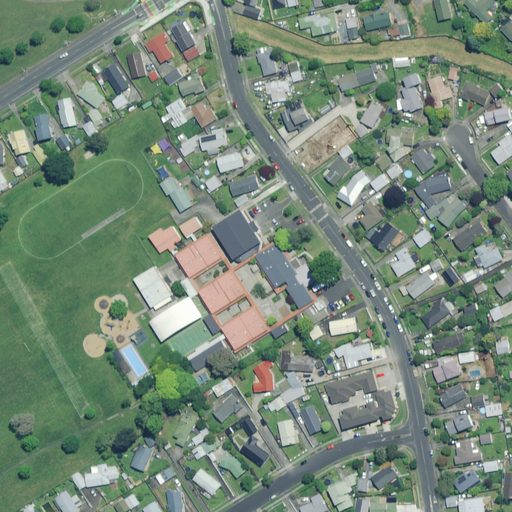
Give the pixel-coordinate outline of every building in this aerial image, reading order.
[(244,0),(243,4),(246,5),(256,9),(259,0),(244,0)] [(446,0),(432,0),(438,22),(451,18),(446,0)] [(496,2),(492,0),(480,0),(478,3),(474,0),(468,0),(464,4),(487,25),(494,18),(487,12),(496,2)] [(256,9),(246,5),(242,15),(258,21),(262,10),(256,9)] [(370,14),(371,16),(363,18),(367,31),(392,25),(389,12),(381,14),(381,11),(370,14)] [(264,16),(266,22),(277,19),(275,13),(264,16)] [(327,15),(328,18),(320,20),(319,15),(299,20),(301,30),(311,28),(313,37),(339,31),(335,13),(331,14),(327,15)] [(417,16),(411,18),(415,29),(421,26),(417,16)] [(191,30),(187,22),(172,29),(179,43),(184,52),(197,45),(190,31),(191,30)] [(501,25),(496,31),(499,33),(501,31),(511,41),(511,23),(510,22),(504,28),(501,25)] [(390,37),(399,34),(400,39),(410,36),(407,24),(398,26),(388,29),(390,37)] [(161,64),(167,61),(168,62),(174,58),(166,44),(168,42),(163,34),(145,44),(150,53),(153,51),(161,64)] [(265,53),(264,48),(255,51),(259,64),(260,64),(264,77),(278,73),(272,51),(265,53)] [(200,56),(197,50),(185,56),(189,62),(200,56)] [(146,76),(140,53),(127,56),(133,79),(146,76)] [(410,66),(409,57),(393,59),(394,68),(410,66)] [(299,68),(297,62),(288,64),(291,73),(293,83),(302,80),(301,76),(306,75),(304,66),(299,68)] [(130,88),(115,64),(104,71),(118,95),(130,88)] [(380,72),(378,66),(334,81),(336,87),(340,85),(342,92),(377,81),(374,74),(380,72)] [(184,78),(177,68),(164,78),(170,87),(184,78)] [(460,70),(450,68),(448,79),(458,81),(460,70)] [(159,78),(155,72),(148,76),(152,83),(159,78)] [(205,91),(198,74),(188,78),(189,81),(178,85),(183,97),(195,93),(196,95),(205,91)] [(410,110),(411,113),(414,112),(416,117),(423,114),(421,109),(423,108),(415,87),(421,84),(418,74),(402,80),(404,84),(398,87),(400,92),(402,91),(405,98),(396,102),(399,111),(404,109),(405,112),(410,110)] [(445,89),(441,77),(428,81),(432,93),(431,94),(436,110),(443,108),(441,101),(452,98),(449,88),(445,89)] [(97,89),(88,82),(79,95),(98,109),(106,99),(95,91),(97,89)] [(290,92),(289,82),(265,85),(266,95),(272,94),(273,103),(287,101),(285,92),(290,92)] [(485,106),(491,93),(466,82),(459,97),(469,102),(470,99),(485,106)] [(504,92),(498,85),(490,91),(496,99),(504,92)] [(128,103),(123,94),(112,101),(118,110),(128,103)] [(59,111),(62,124),(63,124),(64,128),(77,126),(71,99),(58,101),(60,111),(59,111)] [(187,109),(181,99),(166,108),(169,114),(161,119),(164,123),(169,120),(175,129),(195,117),(202,129),(217,119),(210,107),(206,110),(202,103),(192,109),(190,106),(187,109)] [(310,121),(301,100),(287,107),(288,110),(281,113),(290,133),(298,129),(296,126),(310,121)] [(153,105),(151,101),(142,107),(144,110),(153,105)] [(384,109),(373,103),(369,110),(367,109),(360,122),(373,129),(384,109)] [(330,110),(327,106),(321,110),(325,114),(330,110)] [(511,121),(509,108),(485,114),(488,126),(511,121)] [(91,122),(96,131),(99,129),(98,127),(103,124),(100,120),(102,119),(96,109),(88,114),(92,121),(91,122)] [(47,115),(33,118),(40,142),(53,138),(47,115)] [(96,131),(91,122),(83,127),(89,138),(97,133),(96,131)] [(369,133),(361,124),(354,130),(361,139),(369,133)] [(338,133),(326,127),(314,149),(299,163),(308,172),(327,155),(338,133)] [(391,155),(404,145),(413,146),(414,131),(387,129),(387,137),(392,138),(392,144),(386,148),(391,155)] [(31,152),(23,130),(8,136),(11,145),(13,144),(17,157),(31,152)] [(227,146),(224,132),(199,138),(202,152),(227,146)] [(188,141),(183,134),(177,138),(184,148),(180,150),(185,157),(195,151),(193,149),(198,146),(195,142),(199,139),(197,136),(188,141)] [(71,145),(65,135),(56,141),(62,151),(71,145)] [(511,156),(511,138),(510,136),(500,143),(502,146),(491,154),(500,165),(511,156)] [(47,158),(39,144),(33,147),(36,152),(33,153),(41,167),(46,164),(43,160),(47,158)] [(353,153),(346,145),(338,152),(344,160),(353,153)] [(394,164),(406,155),(402,149),(390,158),(394,164)] [(428,156),(423,149),(411,158),(423,175),(436,166),(433,162),(435,160),(431,154),(428,156)] [(244,167),(240,153),(216,159),(220,173),(244,167)] [(392,164),(385,155),(375,162),(383,172),(392,164)] [(351,168),(340,157),(329,169),(331,171),(325,177),(334,186),(351,168)] [(402,172),(396,164),(387,172),(393,180),(402,172)] [(261,169),(262,173),(259,173),(261,180),(274,178),(273,176),(272,167),(261,169)] [(347,188),(344,187),(337,197),(352,207),(364,187),(372,180),(362,170),(354,178),(347,188)] [(390,182),(384,174),(371,184),(377,192),(390,182)] [(174,175),(161,184),(181,214),(194,206),(174,175)] [(434,205),(436,203),(432,195),(442,191),(451,189),(447,175),(424,182),(424,183),(415,190),(424,202),(420,205),(424,209),(427,207),(428,208),(430,210),(434,205)] [(202,184),(196,176),(191,180),(197,188),(202,184)] [(260,189),(256,176),(229,184),(233,197),(260,189)] [(221,186),(215,177),(205,183),(211,192),(221,186)] [(404,186),(396,177),(391,182),(399,191),(404,186)] [(394,193),(389,187),(381,193),(385,199),(394,193)] [(248,202),(245,195),(234,201),(238,208),(248,202)] [(430,210),(425,214),(432,221),(436,217),(448,228),(466,208),(469,211),(472,207),(460,196),(451,205),(444,198),(437,207),(434,205),(430,210)] [(384,219),(372,202),(362,210),(366,216),(360,220),(368,231),(384,219)] [(240,211),(217,227),(238,259),(262,244),(240,211)] [(422,215),(417,219),(422,225),(427,221),(422,215)] [(202,227),(196,218),(180,228),(187,237),(202,227)] [(488,233),(479,221),(453,240),(462,252),(488,233)] [(399,232),(387,223),(380,232),(374,228),(367,238),(384,252),(399,232)] [(182,240),(172,225),(163,231),(161,228),(148,237),(160,254),(182,240)] [(433,240),(426,230),(413,239),(420,249),(433,240)] [(209,236),(176,257),(191,280),(224,258),(209,236)] [(278,243),(257,257),(278,288),(299,275),(278,243)] [(489,252),(486,245),(476,250),(479,256),(473,259),(478,268),(483,266),(485,269),(503,260),(497,248),(489,252)] [(421,261),(416,253),(411,253),(409,254),(405,247),(399,250),(395,253),(400,262),(392,267),(399,278),(417,267),(415,265),(421,261)] [(430,264),(435,273),(443,268),(438,259),(433,262),(430,264)] [(249,268),(253,274),(258,271),(258,272),(262,270),(260,267),(257,269),(255,264),(249,268)] [(173,295),(155,267),(135,279),(153,307),(173,295)] [(511,292),(511,269),(504,276),(505,279),(495,286),(503,298),(511,292)] [(478,277),(475,270),(461,277),(464,284),(478,277)] [(231,271),(199,293),(214,315),(246,294),(231,271)] [(430,277),(427,273),(406,288),(414,300),(435,284),(433,281),(438,278),(435,273),(430,277)] [(300,277),(286,286),(301,310),(315,301),(300,277)] [(199,293),(191,280),(183,285),(191,297),(199,293)] [(479,286),(477,283),(473,285),(477,295),(487,290),(484,284),(479,286)] [(405,290),(403,286),(395,290),(397,294),(405,290)] [(204,317),(191,297),(151,323),(164,342),(204,317)] [(456,313),(445,298),(432,308),(433,309),(421,318),(428,329),(450,313),(452,316),(456,313)] [(327,307),(323,300),(312,306),(314,309),(317,307),(319,312),(327,307)] [(479,314),(476,303),(463,307),(467,318),(479,314)] [(315,316),(308,306),(301,311),(311,327),(329,316),(326,311),(320,315),(318,313),(315,316)] [(504,317),(499,306),(489,311),(495,322),(504,317)] [(255,307),(222,328),(237,351),(270,329),(255,307)] [(222,330),(211,314),(205,319),(215,335),(222,330)] [(357,332),(355,318),(329,323),(331,336),(357,332)] [(477,322),(464,327),(467,332),(470,330),(479,327),(477,322)] [(290,342),(282,326),(272,331),(280,347),(290,342)] [(323,336),(317,326),(308,332),(314,341),(323,336)] [(466,345),(462,333),(432,343),(437,355),(466,345)] [(509,337),(502,337),(501,355),(508,355),(509,337)] [(228,352),(221,340),(190,361),(197,372),(228,352)] [(337,359),(344,357),(347,369),(359,366),(357,361),(372,357),(369,344),(358,347),(357,343),(334,349),(337,359)] [(133,371),(119,350),(112,355),(125,375),(133,371)] [(289,352),(280,351),(279,370),(314,372),(314,358),(288,357),(289,352)] [(475,362),(473,352),(459,354),(460,364),(475,362)] [(443,361),(445,365),(432,370),(437,384),(459,376),(462,375),(455,357),(443,361)] [(262,383),(255,383),(255,392),(272,391),(275,391),(274,375),(270,369),(275,366),(270,359),(254,369),(261,380),(262,383)] [(374,371),(326,384),(332,404),(379,391),(374,371)] [(292,388),(294,390),(303,387),(294,372),(287,374),(290,378),(287,379),(292,388)] [(154,378),(151,373),(134,384),(137,389),(154,378)] [(233,388),(227,379),(212,389),(218,398),(233,388)] [(281,387),(284,393),(292,388),(287,379),(279,385),(281,387)] [(446,393),(447,394),(440,398),(443,404),(445,409),(467,397),(461,385),(446,393)] [(281,394),(284,393),(281,387),(272,391),(275,397),(281,394)] [(284,393),(281,394),(282,396),(272,403),(278,412),(287,406),(286,404),(306,395),(303,387),(294,390),(292,388),(284,393)] [(345,430),(381,420),(380,418),(384,417),(385,421),(396,418),(395,415),(397,410),(392,391),(385,393),(385,390),(378,392),(373,394),(375,402),(346,410),(347,414),(341,416),(345,430)] [(243,408),(232,396),(213,413),(222,423),(234,412),(235,413),(236,414),(243,408)] [(483,397),(483,396),(471,398),(473,409),(489,406),(488,397),(483,397)] [(503,415),(501,404),(485,407),(487,418),(503,415)] [(324,430),(313,406),(300,411),(310,436),(324,430)] [(198,417),(189,413),(187,416),(184,415),(173,437),(178,439),(176,444),(183,448),(198,417)] [(474,427),(469,415),(445,424),(450,436),(474,427)] [(258,431),(250,418),(241,424),(249,437),(258,431)] [(297,444),(292,421),(278,424),(280,434),(276,435),(277,440),(281,439),(283,447),(297,444)] [(211,437),(206,428),(200,432),(201,434),(191,440),(195,446),(211,437)] [(158,442),(152,434),(144,439),(150,448),(158,442)] [(259,440),(252,435),(240,451),(261,467),(269,456),(255,445),(259,440)] [(492,444),(490,435),(479,437),(481,446),(492,444)] [(216,437),(202,446),(207,455),(221,447),(216,437)] [(456,466),(457,466),(458,469),(473,466),(472,463),(482,461),(480,448),(472,449),(471,441),(461,443),(462,448),(456,449),(458,456),(454,457),(456,466)] [(153,450),(141,445),(138,453),(136,453),(131,467),(145,472),(153,450)] [(206,455),(201,446),(192,452),(197,461),(206,455)] [(238,461),(223,454),(218,466),(229,470),(237,480),(247,471),(238,461)] [(498,471),(496,461),(484,464),(485,473),(498,471)] [(399,476),(391,464),(371,478),(380,490),(399,476)] [(106,472),(105,465),(91,468),(92,474),(86,475),(88,488),(115,483),(115,479),(119,479),(118,470),(106,472)] [(175,476),(170,468),(155,477),(160,485),(175,476)] [(221,486),(201,470),(193,480),(213,496),(221,486)] [(481,484),(473,470),(454,481),(461,493),(476,484),(477,486),(481,484)] [(87,486),(78,473),(71,477),(80,491),(87,486)] [(511,474),(505,474),(505,476),(501,476),(501,483),(504,483),(503,499),(511,499),(511,474)] [(347,494),(352,492),(346,479),(328,488),(339,511),(340,511),(353,506),(347,494)] [(368,481),(359,480),(358,491),(367,492),(368,481)] [(176,497),(174,490),(166,492),(170,511),(183,511),(180,496),(176,497)] [(71,499),(66,492),(52,501),(59,510),(61,509),(62,511),(79,511),(77,508),(83,505),(77,496),(71,499)] [(326,511),(328,511),(320,494),(311,499),(313,503),(300,509),(301,511),(326,511)] [(126,511),(140,504),(134,495),(114,506),(117,511),(126,511)] [(484,511),(482,498),(458,502),(459,511),(484,511)] [(161,511),(156,502),(143,510),(144,511),(161,511)]
